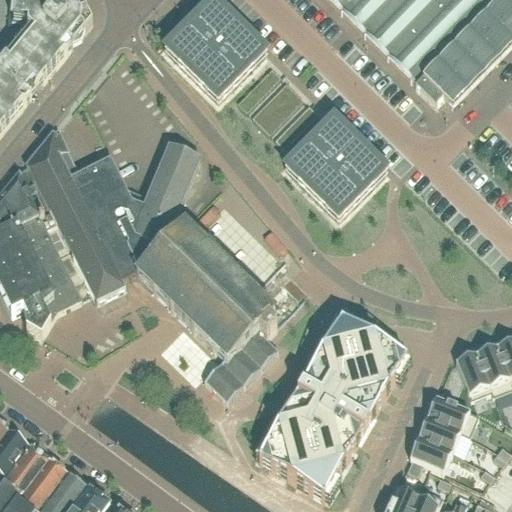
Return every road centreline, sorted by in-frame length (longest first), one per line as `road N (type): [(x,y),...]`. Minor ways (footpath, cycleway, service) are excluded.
road 1 (residential): [(366,511),(453,317),(511,317)]
road 2 (residential): [(431,166),(261,0)]
road 3 (residential): [(172,511),(0,384)]
road 4 (residential): [(0,174),(131,15)]
